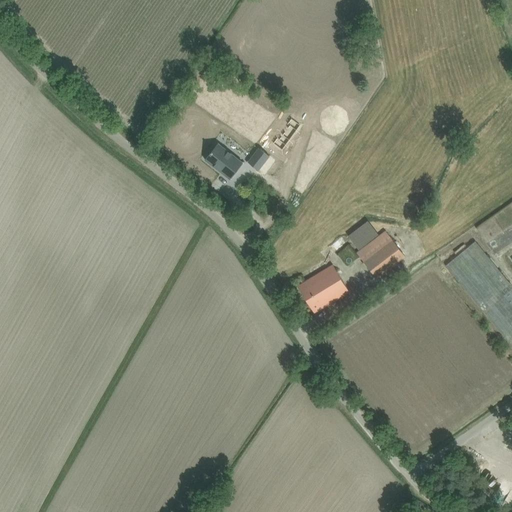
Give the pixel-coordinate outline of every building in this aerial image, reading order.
[(268,132),(263,128),(274,113),(206,63),(189,86),(263,140),(268,132)] [(297,112),(282,103),(273,119),(287,127),(297,112)] [(230,179),(236,171),(243,162),(225,149),(228,145),(227,143),(221,138),(218,138),(216,142),(218,144),(205,160),(230,179)] [(248,162),(259,170),(269,156),(259,148),(248,162)] [(357,210),(406,215),(407,204),(358,199),(357,210)] [(368,220),(347,235),(358,249),(378,234),(368,220)] [(405,256),(385,230),(355,252),(376,279),(405,256)] [(293,236),(295,242),(306,238),(303,232),(293,236)] [(445,265),(511,347),(511,286),(475,241),(445,265)] [(337,255),(347,266),(359,257),(349,244),(337,255)] [(304,263),(310,260),(306,251),(300,254),(304,263)] [(315,313),(323,307),(350,291),(334,264),(307,280),(298,285),(315,313)]
